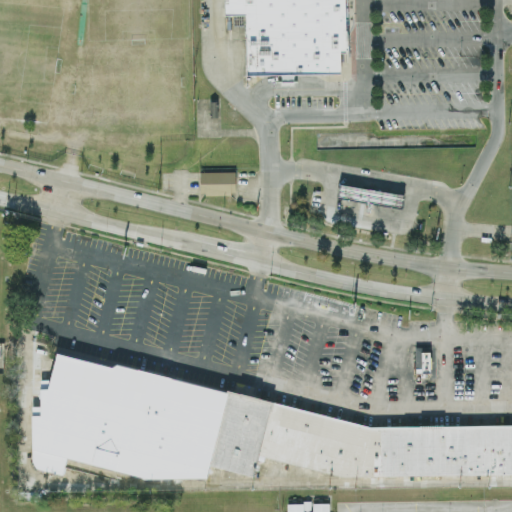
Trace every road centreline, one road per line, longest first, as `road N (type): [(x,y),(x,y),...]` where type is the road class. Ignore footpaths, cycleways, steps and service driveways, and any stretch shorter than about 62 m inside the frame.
road 1 (secondary): [(511,273),(265,231),(0,164)]
road 2 (secondary): [(257,261),(415,297),(511,305)]
road 3 (secondary): [(0,195),(190,244)]
